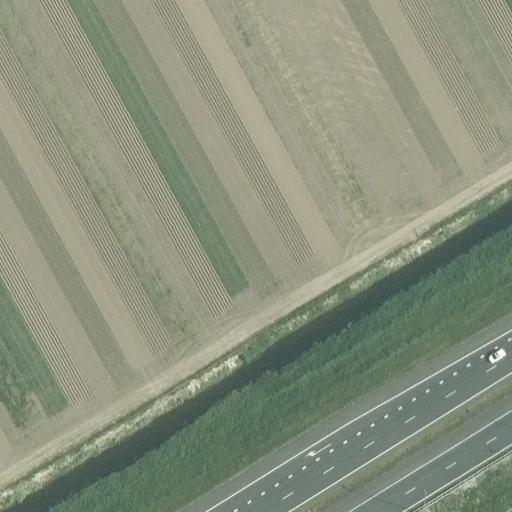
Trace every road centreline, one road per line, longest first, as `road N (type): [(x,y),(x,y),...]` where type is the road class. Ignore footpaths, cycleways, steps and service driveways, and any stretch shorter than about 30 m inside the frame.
road 1 (motorway): [(511,356),(262,511)]
road 2 (motorway): [(511,427),(377,511)]
